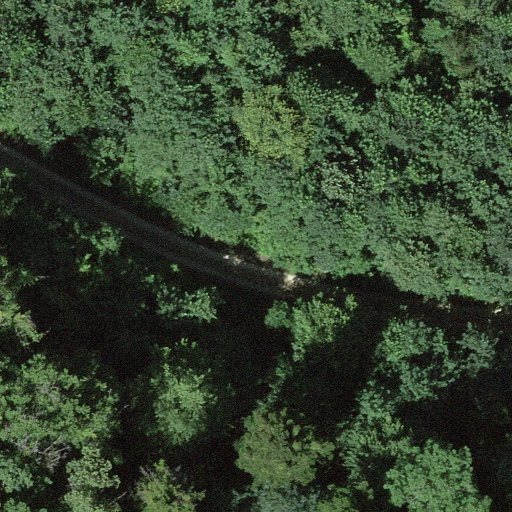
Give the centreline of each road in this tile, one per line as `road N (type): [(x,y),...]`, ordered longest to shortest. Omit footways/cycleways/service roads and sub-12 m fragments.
road 1 (track): [(0,156),(240,269),(511,316)]
road 2 (track): [(435,0),(359,142),(317,182),(171,238)]
